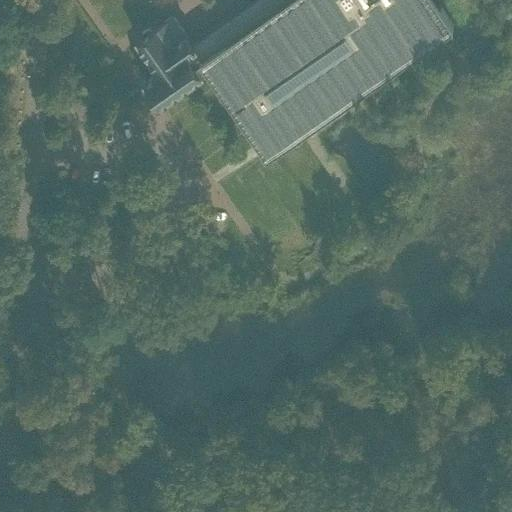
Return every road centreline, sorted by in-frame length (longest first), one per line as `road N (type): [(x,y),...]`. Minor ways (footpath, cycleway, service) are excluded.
road 1 (residential): [(203,511),(103,430),(56,359),(23,282)]
road 2 (residential): [(23,282),(40,0)]
road 3 (residential): [(3,511),(23,282)]
